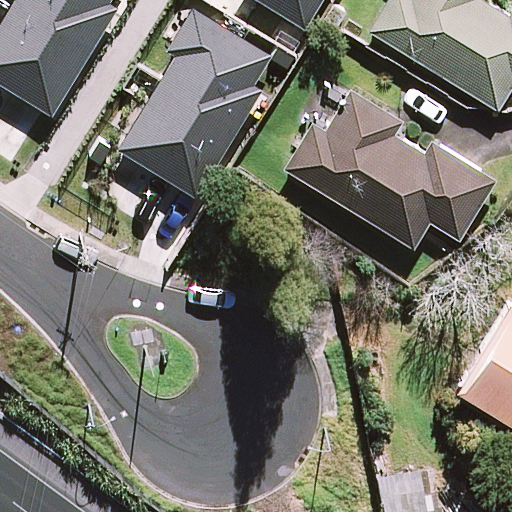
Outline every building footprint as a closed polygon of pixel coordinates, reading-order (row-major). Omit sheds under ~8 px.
[(0,0),(0,91),(98,0),(0,0)] [(264,63),(166,0),(149,0),(62,149),(131,194),(264,63)] [(275,0),(224,0),(256,31),(275,0)] [(368,0),(345,38),(468,113),(511,107),(511,3),(504,14),(482,0),(368,0)] [(392,118),(346,89),(321,129),(310,122),(281,167),(408,246),(425,219),(451,235),(487,178),(428,141),(421,152),(385,130),(392,118)] [(511,305),(501,299),(448,386),(511,424),(511,305)] [(427,511),(418,465),(372,474),(379,511),(427,511)]
